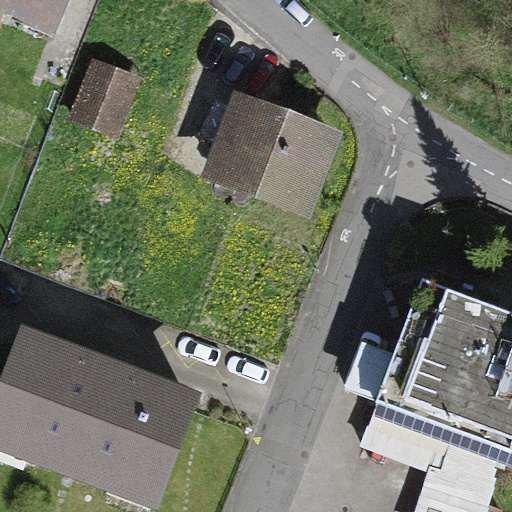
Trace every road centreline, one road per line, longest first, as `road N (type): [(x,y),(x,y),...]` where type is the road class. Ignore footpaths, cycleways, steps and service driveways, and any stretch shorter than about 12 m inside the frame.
road 1 (residential): [(250,511),(404,126)]
road 2 (residential): [(255,0),(404,126)]
road 3 (residential): [(404,126),(511,185)]
